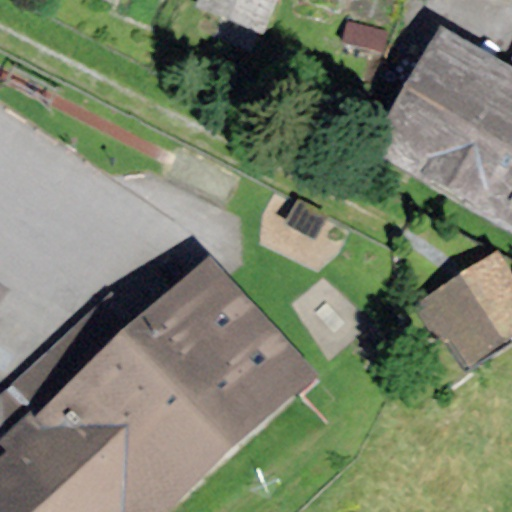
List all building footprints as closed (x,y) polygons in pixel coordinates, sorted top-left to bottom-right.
[(272,0),(207,0),(205,5),(261,28),(272,0)] [(511,217),(511,101),(451,66),(400,153),(511,217)] [(458,299),(429,318),(442,337),(456,328),(473,354),(511,329),(511,298),(497,275),(487,281),(481,272),(451,289),(458,299)] [(151,511),(290,384),(209,296),(154,346),(138,328),(8,448),(6,449),(23,467),(0,488),(0,511),(124,511),(133,504),(139,511),(151,511)] [(0,488),(23,467),(6,449),(8,448),(0,439),(0,488)]
